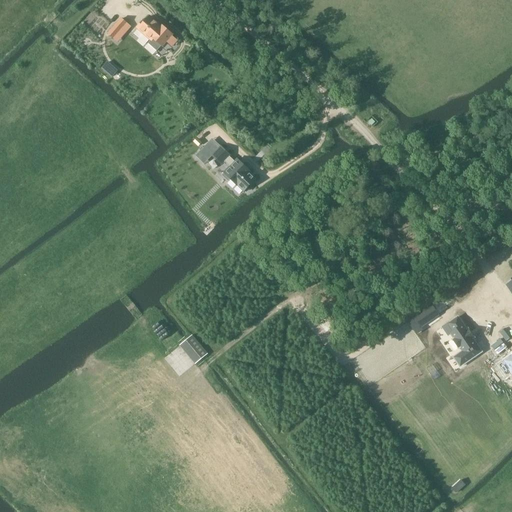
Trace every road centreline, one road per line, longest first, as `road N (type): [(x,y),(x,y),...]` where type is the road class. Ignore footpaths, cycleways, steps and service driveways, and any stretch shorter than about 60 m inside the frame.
road 1 (track): [(511,208),(405,174),(210,0)]
road 2 (track): [(213,358),(425,185)]
